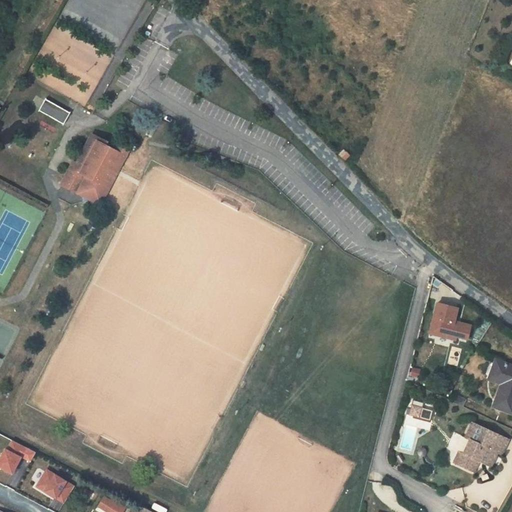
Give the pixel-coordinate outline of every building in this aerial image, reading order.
[(69,112),(45,98),(38,110),(62,124),(69,112)] [(61,186),(83,197),(84,203),(90,200),(92,201),(100,184),(105,187),(110,177),(102,173),(107,163),(115,167),(121,154),(116,151),(105,146),(107,142),(92,134),(73,169),(70,167),(61,186)] [(129,148),(120,144),(116,151),(121,154),(115,167),(107,163),(102,173),(110,177),(105,187),(100,184),(92,201),(100,205),(109,188),(129,148)] [(345,161),(350,156),(343,149),(338,154),(345,161)] [(455,307),(434,302),(427,328),(435,330),(434,334),(453,338),(454,335),(465,337),(468,324),(451,320),(455,307)] [(511,413),(511,412),(511,365),(496,360),(489,379),(502,384),(493,406),(511,413)] [(466,399),(456,395),(453,402),(462,406),(466,399)] [(428,419),(431,407),(411,402),(408,414),(428,419)] [(508,439),(472,423),(465,438),(469,440),(463,454),(458,452),(453,463),(473,472),(476,466),(475,464),(479,462),(490,467),(497,453),(501,455),(508,439)] [(12,440),(7,450),(5,449),(0,458),(0,466),(12,473),(21,457),(29,462),(35,452),(12,440)] [(65,503),(74,486),(47,470),(37,486),(65,503)] [(84,489),(80,497),(88,501),(92,493),(84,489)] [(104,497),(99,506),(109,511),(124,511),(125,510),(104,497)]
